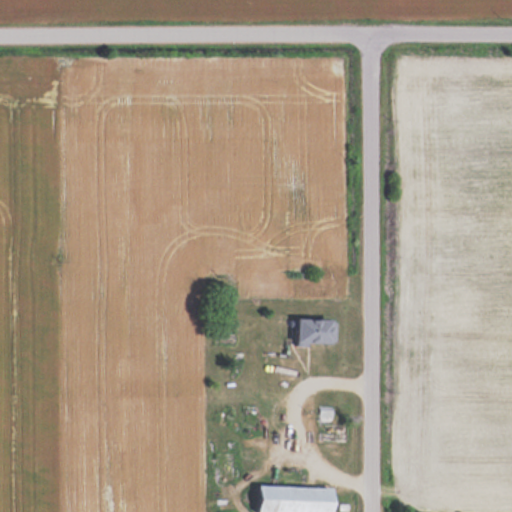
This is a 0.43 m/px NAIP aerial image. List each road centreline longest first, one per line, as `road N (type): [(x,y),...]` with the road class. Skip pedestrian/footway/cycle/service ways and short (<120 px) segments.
road 1 (residential): [(511,39),(0,32)]
road 2 (residential): [(374,511),(372,41)]
